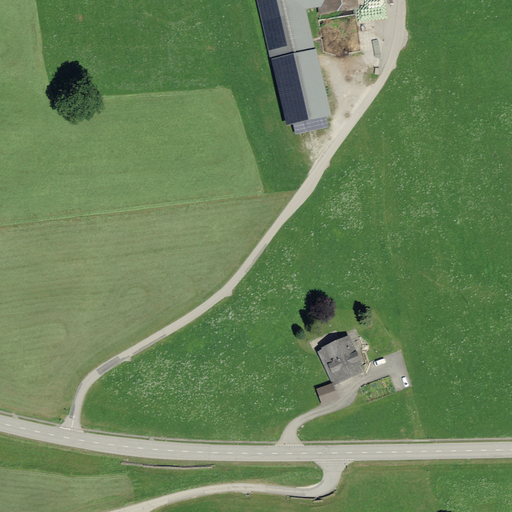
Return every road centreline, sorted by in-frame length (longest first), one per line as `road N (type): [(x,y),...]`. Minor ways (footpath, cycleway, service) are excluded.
road 1 (residential): [(69,438),(89,379),(215,298),(261,246),(383,76),(400,0)]
road 2 (secondary): [(511,449),(246,453),(69,438)]
